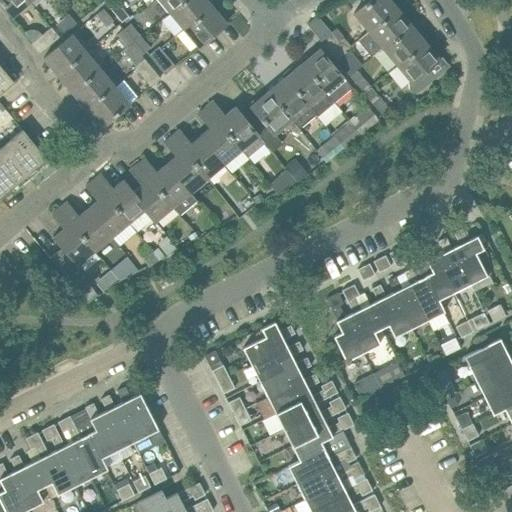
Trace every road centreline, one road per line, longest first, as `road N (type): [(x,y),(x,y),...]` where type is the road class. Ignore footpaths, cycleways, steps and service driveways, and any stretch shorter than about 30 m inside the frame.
road 1 (residential): [(156,345),(174,317),(449,182),(457,152)]
road 2 (residential): [(93,151),(134,140),(261,38),(270,11)]
road 3 (residential): [(240,511),(156,345)]
road 4 (residential): [(0,419),(156,345)]
road 5 (residential): [(444,0),(475,56),(457,152)]
road 6 (residential): [(93,151),(33,81),(0,23)]
road 7 (residential): [(0,231),(93,151)]
